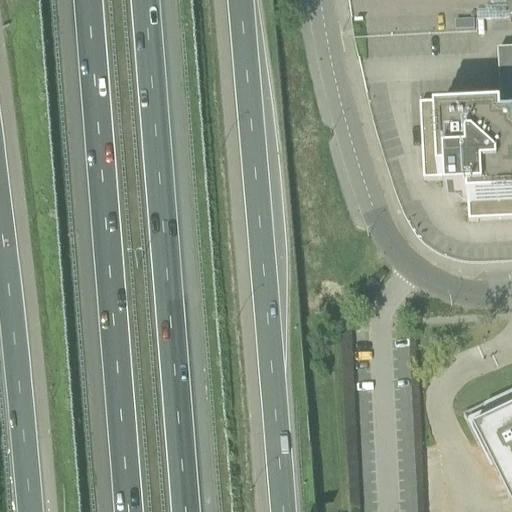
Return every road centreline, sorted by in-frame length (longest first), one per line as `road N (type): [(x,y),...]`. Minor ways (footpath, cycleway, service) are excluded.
road 1 (trunk): [(281,511),(238,0)]
road 2 (motorway): [(185,511),(145,0)]
road 3 (motorway): [(88,0),(127,511)]
road 4 (unclassified): [(511,295),(433,284),(378,233),(340,126),(320,0)]
road 5 (trunk): [(0,216),(28,511)]
